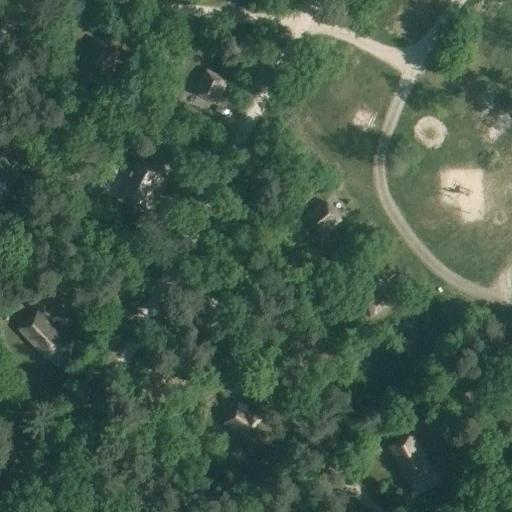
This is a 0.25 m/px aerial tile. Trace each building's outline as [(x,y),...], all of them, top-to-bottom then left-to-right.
[(119,53),(95,40),(81,64),(105,77),(119,53)] [(230,80),(205,69),(194,94),(219,105),(230,80)] [(2,160),(0,161),(0,203),(22,186),(2,160)] [(158,183),(133,171),(120,197),(145,209),(158,183)] [(343,221),(325,200),(304,218),(321,239),(343,221)] [(392,303),(376,282),(353,299),(369,320),(392,303)] [(0,309),(7,317),(17,307),(9,299),(0,307),(0,309)] [(67,342),(37,310),(16,329),(46,362),(67,342)] [(262,419),(239,403),(223,425),(246,441),(262,419)] [(432,470),(411,432),(386,446),(407,484),(432,470)]
